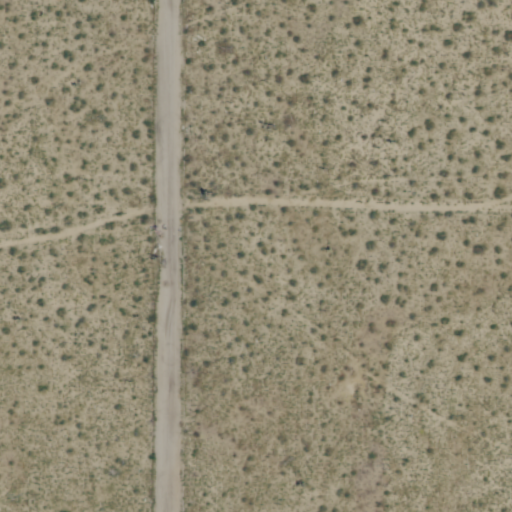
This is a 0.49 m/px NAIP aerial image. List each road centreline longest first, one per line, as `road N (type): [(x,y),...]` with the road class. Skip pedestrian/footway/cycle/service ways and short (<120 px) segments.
road 1 (track): [(166,511),(148,0)]
road 2 (track): [(150,195),(511,201)]
